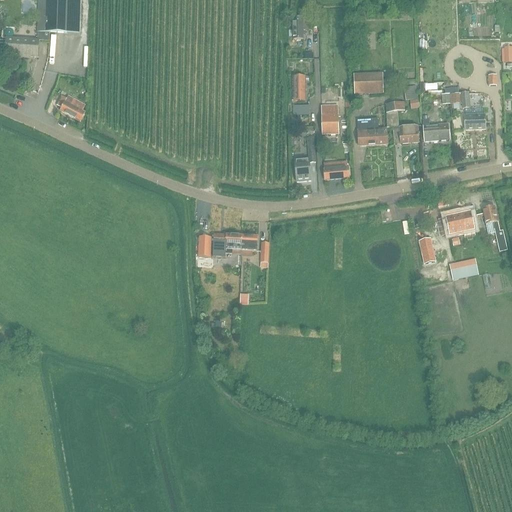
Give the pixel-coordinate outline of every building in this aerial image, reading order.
[(37,8),(37,33),(79,34),(80,0),(46,0),(46,8),(37,8)] [(303,31),(311,30),(311,21),(293,22),(294,40),(304,40),(304,39),(306,39),(306,37),(304,37),(303,31)] [(38,58),(39,41),(6,38),(5,56),(14,56),(21,56),(21,57),(30,58),(30,57),(38,58)] [(63,71),(83,73),(84,66),(64,65),(63,71)] [(355,95),(383,94),(382,74),(354,75),(355,95)] [(497,75),(488,76),(489,86),(497,86),(497,75)] [(304,84),(309,84),(309,77),(294,77),(295,102),(305,102),(304,84)] [(405,101),(417,100),(416,88),(404,89),(405,101)] [(450,95),(451,105),(462,104),(462,102),(461,94),(450,95)] [(442,95),(441,95),(442,105),(450,104),(449,95),(442,95)] [(81,123),(86,113),(82,111),(85,106),(68,97),(67,99),(62,97),(57,106),(62,109),(60,112),(81,123)] [(469,101),(462,102),(462,104),(462,110),(470,109),(469,101)] [(387,114),(405,111),(404,103),(386,105),(387,114)] [(309,106),(293,106),(293,116),(309,116),(309,106)] [(338,106),(322,107),(322,117),(323,136),(338,135),(338,116),(338,106)] [(397,112),(387,114),(388,129),(393,128),(394,145),(419,143),(418,127),(398,128),(397,112)] [(466,131),(485,130),(485,115),(465,116),(466,131)] [(372,119),(357,120),(358,125),(359,147),(386,146),(385,130),(378,130),(378,119),(372,119)] [(425,143),(450,141),(449,125),(430,127),(430,120),(423,121),(425,143)] [(295,161),(295,167),(297,183),(311,182),(309,163),(316,163),(314,139),(307,139),(309,159),(295,161)] [(325,180),(349,178),(348,168),(347,168),(347,162),(323,164),(325,180)] [(498,222),(494,207),(483,210),(486,225),(488,235),(495,233),(499,253),(507,251),(503,231),(500,232),(498,222)] [(449,235),(474,230),(471,212),(446,218),(449,235)] [(418,234),(423,257),(434,255),(429,232),(418,234)] [(217,235),(216,244),(226,245),(225,252),(225,254),(240,255),(240,251),(241,251),(242,236),(226,235),(217,235)] [(242,236),(241,251),(257,252),(258,236),(242,236)] [(202,238),(201,255),(211,255),(211,251),(211,244),(212,239),(202,238)] [(261,263),(261,268),(268,269),(268,264),(269,244),(262,243),(261,263)] [(459,279),(474,276),(472,267),(457,270),(459,279)]
